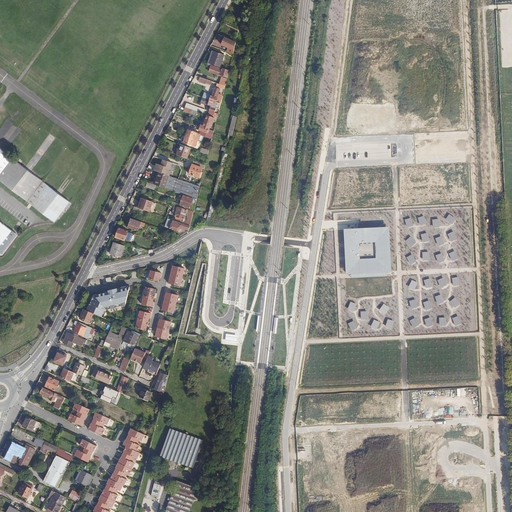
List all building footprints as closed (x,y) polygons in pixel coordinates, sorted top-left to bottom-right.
[(232,41),(225,37),(222,44),(228,48),(227,52),(233,54),(236,43),(232,41)] [(214,51),(209,63),(217,67),(220,67),(225,55),(214,51)] [(226,78),(229,71),(220,67),(217,67),(217,68),(211,66),(209,72),(223,77),(226,78)] [(221,104),(223,96),(218,95),(220,90),(215,88),(212,96),(211,96),(210,100),(221,104)] [(220,105),(221,104),(210,100),(203,97),(201,103),(211,107),(209,113),(214,115),(217,104),(220,105)] [(197,111),(204,114),(206,111),(187,104),(185,107),(197,111)] [(212,125),(214,118),(213,117),(208,116),(207,115),(203,126),(201,125),(199,130),(201,131),(213,135),(214,131),(209,130),(211,125),(212,125)] [(186,136),(199,141),(201,134),(188,130),(186,136)] [(196,147),(199,141),(186,136),(183,142),(196,147)] [(187,159),(191,148),(180,145),(176,155),(187,159)] [(0,182),(53,224),(70,203),(5,152),(0,147),(0,182)] [(154,170),(159,172),(166,175),(171,162),(159,158),(154,170)] [(204,169),(205,165),(194,161),(189,174),(201,178),(203,172),(201,172),(202,168),(204,169)] [(166,175),(159,172),(155,185),(156,185),(183,195),(196,199),(200,186),(166,175)] [(183,195),(180,206),(190,209),(191,203),(193,204),(193,202),(195,203),(196,199),(183,195)] [(137,204),(136,208),(146,211),(150,212),(153,202),(141,198),(139,204),(137,204)] [(183,221),(187,210),(178,207),(174,216),(175,217),(175,218),(183,221)] [(449,214),(445,219),(452,224),(454,221),(456,219),(449,214)] [(423,216),(417,219),(421,226),(423,225),(427,223),(423,216)] [(138,231),(140,225),(141,222),(131,218),(128,227),(138,231)] [(411,218),(404,220),(407,228),(410,226),(413,225),(411,218)] [(16,232),(0,220),(0,253),(2,255),(17,235),(18,234),(16,232)] [(181,226),(189,229),(190,226),(186,225),(173,220),(170,228),(179,231),(181,226)] [(344,229),(345,274),(391,272),(389,227),(359,228),(344,229)] [(128,231),(119,228),(115,237),(125,241),(128,231)] [(453,231),(447,235),(450,241),(453,239),(456,237),(453,231)] [(441,236),(435,239),(438,246),(441,244),(444,243),(441,236)] [(410,237),(406,241),(412,247),(414,245),(416,243),(410,237)] [(124,246),(114,243),(110,254),(121,257),(124,246)] [(453,251),(448,254),(453,261),(455,259),(458,257),(453,251)] [(442,253),(435,255),(438,262),(442,261),(444,260),(442,253)] [(413,255),(407,257),(409,263),(412,262),(416,261),(413,255)] [(185,268),(173,266),(172,270),(172,271),(170,271),(168,278),(170,278),(169,279),(168,283),(180,286),(185,268)] [(161,273),(151,270),(150,273),(148,273),(147,279),(159,282),(160,278),(160,277),(161,277),(161,273)] [(443,277),(437,280),(441,287),(443,285),(446,284),(443,277)] [(430,278),(424,280),(426,288),(430,287),(432,286),(430,278)] [(418,283),(412,280),(409,287),(411,288),(414,290),(418,283)] [(90,304),(87,311),(94,314),(102,317),(105,309),(108,308),(109,309),(122,306),(122,305),(126,304),(130,287),(112,291),(94,295),(90,304)] [(142,302),(142,304),(152,307),(153,303),(153,300),(154,298),(155,295),(155,294),(156,289),(146,287),(146,290),(144,289),(141,301),(142,302)] [(177,295),(166,292),(165,296),(164,298),(163,297),(161,304),(162,304),(162,305),(161,310),(172,313),(177,295)] [(442,295),(435,296),(438,304),(441,303),(444,302),(442,295)] [(455,297),(449,302),(454,307),(457,305),(460,302),(455,297)] [(415,300),(409,301),(412,309),(415,308),(418,307),(415,300)] [(429,300),(423,303),(426,310),(429,309),(432,307),(429,300)] [(351,302),(348,308),(351,310),(354,311),(357,304),(351,302)] [(384,304),(380,310),(382,312),(385,314),(390,308),(384,304)] [(87,311),(84,309),(79,319),(90,324),(94,314),(87,311)] [(151,314),(140,311),(140,313),(138,313),(135,325),(136,326),(136,328),(146,331),(147,327),(147,326),(148,326),(148,322),(149,318),(149,317),(150,317),(151,314)] [(458,315),(452,318),(456,325),(459,323),(462,322),(458,315)] [(431,316),(424,319),(427,326),(430,325),(434,324),(431,316)] [(415,318),(410,321),(414,328),(416,326),(419,325),(415,318)] [(170,322),(158,319),(157,323),(157,324),(155,324),(154,331),(155,331),(155,332),(153,336),(165,339),(170,322)] [(374,319),(371,326),(374,327),(377,329),(380,322),(374,319)] [(394,321),(388,319),(385,326),(389,327),(392,328),(394,321)] [(94,329),(76,321),(74,324),(77,326),(78,326),(77,328),(76,328),(74,332),(87,338),(90,332),(92,333),(94,329)] [(353,321),(348,324),(352,330),(354,328),(357,327),(353,321)] [(110,329),(108,335),(105,342),(110,344),(109,346),(118,350),(125,335),(122,334),(120,333),(119,336),(111,333),(112,330),(110,329)] [(134,348),(140,334),(132,330),(131,332),(128,331),(122,345),(125,346),(126,344),(128,345),(127,346),(134,348)] [(67,333),(66,335),(65,339),(63,343),(72,347),(74,342),(82,346),(83,342),(85,343),(86,341),(67,333)] [(98,359),(103,348),(98,346),(94,357),(98,359)] [(173,356),(175,349),(169,347),(166,354),(173,356)] [(135,348),(131,359),(134,360),(138,361),(141,363),(142,360),(146,362),(148,356),(150,352),(146,350),(145,353),(135,348)] [(63,355),(58,353),(54,362),(62,365),(66,357),(67,355),(64,354),(64,356),(63,355)] [(143,368),(149,370),(148,372),(156,375),(161,365),(152,361),(154,358),(148,356),(146,362),(143,368)] [(120,369),(125,371),(130,360),(125,358),(120,369)] [(72,372),(74,373),(81,376),(85,367),(84,366),(78,364),(76,363),(72,372)] [(68,370),(64,369),(61,377),(70,381),(74,373),(72,372),(68,370)] [(113,377),(95,369),(91,376),(110,384),(113,377)] [(117,391),(123,394),(129,379),(123,376),(117,391)] [(55,391),(59,382),(50,378),(46,387),(55,391)] [(163,394),(167,381),(160,379),(159,381),(158,380),(155,390),(163,394)] [(55,393),(43,387),(41,393),(51,398),(50,399),(54,401),(58,394),(55,393)] [(120,393),(106,387),(101,398),(112,403),(114,397),(117,398),(120,393)] [(152,392),(143,389),(140,397),(149,401),(152,392)] [(60,395),(53,407),(59,409),(66,398),(60,395)] [(90,409),(86,407),(77,403),(76,403),(73,409),(76,410),(78,411),(78,413),(76,416),(74,414),(71,413),(68,419),(79,424),(82,426),(83,424),(82,423),(84,420),(87,414),(86,414),(88,410),(89,411),(90,409)] [(108,424),(110,419),(96,412),(96,414),(97,414),(95,418),(92,424),(91,427),(90,427),(89,429),(103,435),(106,429),(103,428),(100,426),(101,424),(102,422),(105,423),(108,424)] [(37,421),(27,417),(23,426),(32,431),(37,421)] [(121,459),(121,460),(120,461),(119,461),(117,464),(119,465),(118,466),(117,468),(116,468),(116,469),(114,474),(112,478),(111,477),(110,479),(110,478),(109,480),(110,480),(109,482),(108,483),(104,490),(105,490),(103,493),(101,496),(102,496),(101,499),(100,500),(99,500),(96,505),(98,506),(95,510),(94,509),(93,511),(95,511),(110,511),(111,511),(108,510),(105,509),(106,507),(107,504),(110,506),(113,507),(118,495),(116,494),(113,493),(114,490),(115,488),(118,489),(120,491),(123,485),(124,485),(127,479),(124,478),(122,477),(123,475),(123,473),(124,472),(126,473),(128,474),(129,475),(135,463),(132,462),(130,460),(131,458),(132,456),(134,457),(137,459),(140,453),(137,451),(140,445),(137,444),(135,443),(136,440),(137,438),(139,440),(142,441),(145,435),(131,428),(130,430),(132,430),(130,434),(129,433),(127,439),(127,440),(126,441),(125,443),(124,443),(123,445),(126,446),(126,448),(127,448),(126,450),(125,452),(124,452),(121,457),(122,458),(121,459)] [(181,465),(193,469),(200,447),(203,441),(170,430),(160,458),(170,461),(181,465)] [(35,444),(47,450),(50,444),(37,438),(35,444)] [(82,439),(81,442),(80,445),(82,447),(85,448),(84,450),(83,453),(80,451),(78,450),(75,456),(89,463),(89,461),(88,460),(90,457),(93,451),(94,448),(95,448),(96,446),(82,439)] [(18,445),(19,443),(19,442),(15,440),(13,443),(5,459),(20,466),(20,465),(27,469),(35,451),(26,447),(25,449),(18,445)] [(53,446),(50,451),(57,455),(44,481),(57,488),(73,457),(65,454),(66,452),(58,449),(59,448),(54,446),(53,446)] [(16,471),(0,462),(0,480),(5,470),(12,474),(13,472),(15,473),(16,471)] [(87,485),(91,476),(83,471),(78,481),(87,485)] [(190,511),(199,490),(177,482),(165,511),(190,511)] [(33,487),(25,483),(24,485),(23,485),(19,493),(28,498),(32,490),(32,489),(33,487)] [(161,485),(154,484),(151,497),(158,498),(161,485)] [(63,504),(67,497),(52,490),(49,497),(52,499),(47,508),(48,508),(56,511),(61,503),(63,504)] [(81,504),(83,499),(71,494),(68,498),(81,504)]
